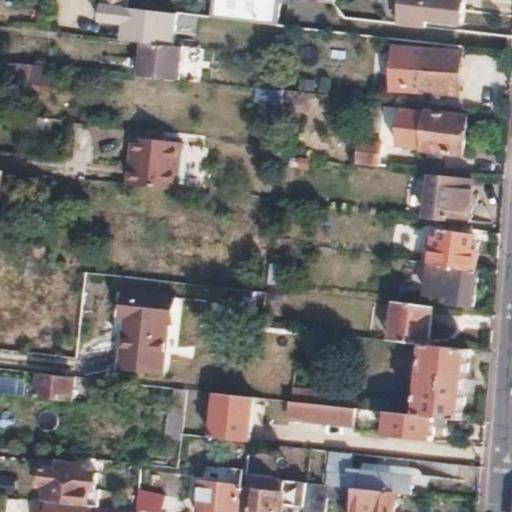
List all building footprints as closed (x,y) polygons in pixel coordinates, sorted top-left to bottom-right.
[(101,0),(100,23),(124,25),(122,40),(137,42),(172,46),(175,13),(127,8),(128,0),(101,0)] [(272,15),(272,0),(211,0),(211,11),(272,15)] [(462,0),(400,0),(398,26),(425,28),(425,22),(461,25),(462,0)] [(137,42),(133,75),(172,79),(176,46),(172,46),(137,42)] [(423,91),(425,48),(390,45),(387,92),(422,95),(423,91)] [(425,48),(423,91),(460,93),(463,51),(425,48)] [(30,65),(28,84),(54,86),(56,67),(30,65)] [(428,112),(424,148),(464,153),(468,116),(428,112)] [(140,128),(139,138),(163,141),(164,130),(140,128)] [(133,137),(127,184),(178,190),(183,143),(163,141),(139,138),(133,137)] [(360,140),(358,161),(387,165),(389,143),(360,140)] [(432,176),(427,216),(469,221),(474,180),(432,176)] [(429,236),(428,246),(434,247),(432,263),(437,264),(457,267),(476,270),(479,252),(472,251),(474,233),(443,229),(442,238),(429,236)] [(425,262),(422,283),(434,285),(437,264),(432,263),(425,262)] [(457,267),(452,302),(474,305),(479,270),(476,270),(457,267)] [(125,291),(122,315),(130,315),(123,370),(163,374),(170,317),(177,317),(179,297),(125,291)] [(396,300),(391,340),(426,344),(429,344),(434,306),(396,300)] [(426,344),(419,414),(435,416),(447,417),(464,419),(471,349),(429,344),(426,344)] [(38,373),(36,397),(55,399),(57,388),(71,390),(73,376),(38,373)] [(0,384),(0,393),(20,396),(21,386),(0,384)] [(292,387),(291,400),(348,406),(349,394),(292,387)] [(175,388),(172,412),(183,413),(185,389),(175,388)] [(215,392),(211,437),(249,441),(254,396),(215,392)] [(291,400),(289,415),(307,417),(307,420),(353,425),(355,407),(348,406),(291,400)] [(389,411),(386,434),(433,440),(434,426),(446,427),(447,417),(435,416),(419,414),(389,411)] [(172,412),(167,466),(178,467),(181,434),(183,413),(172,412)] [(396,492),(414,494),(416,475),(407,474),(408,459),(331,450),(327,484),(328,484),(356,487),(396,492)] [(43,467),(41,483),(47,484),(45,500),(67,502),(71,463),(59,461),(58,468),(43,467)] [(71,463),(67,502),(88,504),(90,489),(95,490),(97,472),(83,471),(84,464),(71,463)] [(252,475),(247,511),(281,511),(282,504),(305,507),(308,482),(252,475)] [(305,507),(304,511),(325,511),(327,498),(328,484),(327,484),(308,482),(305,507)] [(204,483),(200,511),(239,511),(243,487),(204,483)] [(328,484),(327,498),(355,501),(356,487),(328,484)] [(355,501),(354,511),(394,511),(396,492),(356,487),(355,501)] [(138,494),(138,509),(144,510),(150,511),(158,511),(163,499),(152,496),(138,494)] [(8,511),(22,511),(25,501),(10,499),(8,511)] [(37,499),(35,511),(93,511),(94,505),(88,504),(67,502),(45,500),(37,499)]
